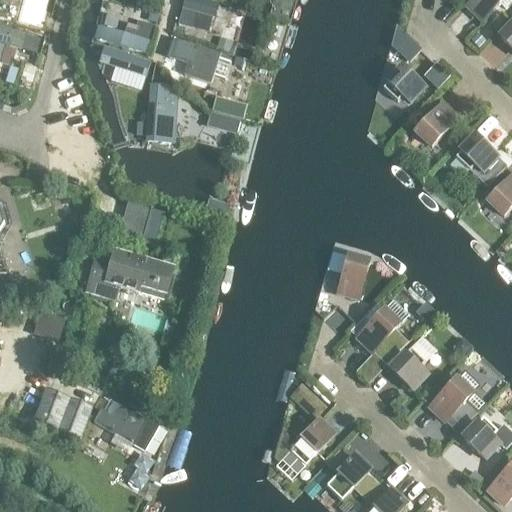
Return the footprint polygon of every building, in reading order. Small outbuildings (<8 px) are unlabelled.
[(37,0),(30,26),(46,31),(55,0),(37,0)] [(198,0),(185,0),(182,12),(183,12),(178,28),(193,32),(197,16),(215,21),(220,6),(198,0)] [(483,24),(505,0),(475,0),(467,9),(483,24)] [(511,51),(511,28),(501,41),(511,51)] [(148,59),(152,44),(99,30),(95,44),(148,59)] [(410,64),(421,53),(397,31),(393,48),(410,64)] [(0,48),(24,54),(28,40),(0,32),(0,48)] [(478,50),(485,43),(478,36),(471,43),(478,50)] [(173,58),(209,70),(213,59),(177,46),(173,58)] [(110,55),(106,68),(147,82),(151,68),(110,55)] [(438,92),(450,79),(436,66),(424,79),(438,92)] [(410,106),(425,91),(403,70),(384,91),(398,105),(403,99),(410,106)] [(179,93),(152,91),(149,143),(175,145),(179,93)] [(247,108),(216,100),(212,114),(243,122),(247,108)] [(432,150),(458,122),(443,107),(416,135),(432,150)] [(237,135),(240,123),(211,115),(208,126),(237,135)] [(476,139),(456,160),(471,174),(488,190),(507,169),(498,160),(476,139)] [(504,219),(511,210),(511,179),(489,204),(504,219)] [(119,239),(139,245),(148,215),(127,209),(119,239)] [(150,216),(141,246),(155,250),(164,220),(150,216)] [(165,303),(174,272),(115,255),(111,268),(96,264),(87,294),(114,302),(118,290),(165,303)] [(359,302),(365,283),(370,265),(349,259),(338,296),(359,302)] [(374,356),(356,375),(369,387),(409,345),(396,333),(400,328),(410,318),(394,304),(384,314),(358,341),(374,356)] [(411,352),(391,373),(413,394),(428,378),(420,371),(426,366),(437,354),(423,340),(411,352)] [(457,383),(430,410),(446,425),(458,437),(478,416),(466,404),(472,397),(457,383)] [(32,426),(79,444),(92,411),(44,393),(32,426)] [(323,407),(309,393),(298,405),(312,418),(323,407)] [(398,405),(396,409),(406,418),(410,415),(398,405)] [(145,454),(160,429),(134,414),(133,415),(118,407),(112,418),(102,412),(94,425),(145,454)] [(485,463),(500,447),(493,440),(498,435),(484,421),(464,442),(485,463)] [(283,431),(273,462),(278,467),(291,454),(306,469),(334,440),(319,425),(299,446),(283,431)] [(335,476),(348,462),(339,454),(326,467),(335,476)] [(338,478),(327,489),(343,504),(354,492),(357,495),(364,502),(379,486),(369,476),(371,474),(355,459),(350,465),(338,478)] [(511,469),(489,494),(505,509),(511,500),(511,469)] [(364,502),(354,511),(403,511),(407,509),(391,494),(390,496),(379,486),(364,502)] [(423,511),(440,511),(443,509),(434,500),(423,511)]
